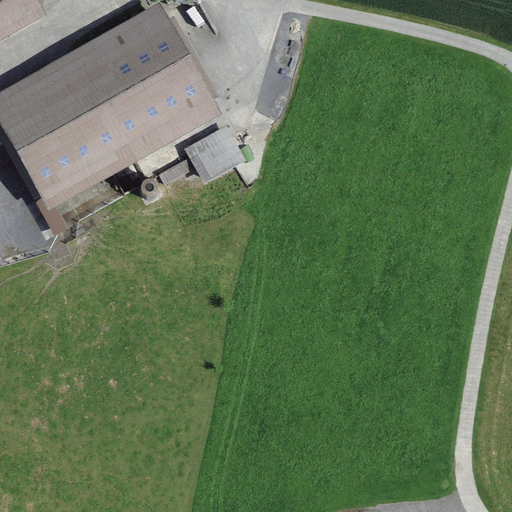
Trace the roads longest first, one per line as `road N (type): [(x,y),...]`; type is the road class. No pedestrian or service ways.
road 1 (track): [(479,511),(461,437),(511,197)]
road 2 (track): [(511,59),(450,37),(245,0)]
